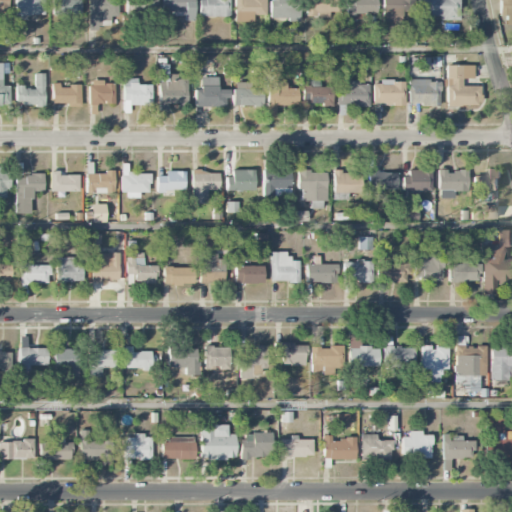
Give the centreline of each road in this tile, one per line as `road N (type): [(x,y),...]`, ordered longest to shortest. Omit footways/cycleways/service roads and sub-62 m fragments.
road 1 (tertiary): [(511,316),(0,316)]
road 2 (residential): [(511,492),(0,492)]
road 3 (residential): [(511,140),(0,140)]
